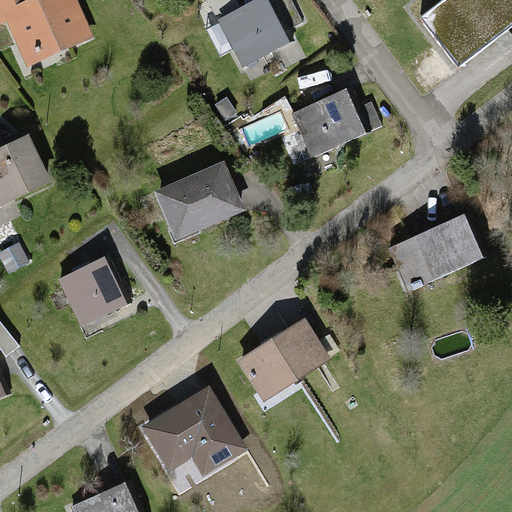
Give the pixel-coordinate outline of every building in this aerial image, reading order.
[(71,0),(53,0),(38,7),(35,0),(0,0),(0,31),(5,30),(26,75),(92,46),(71,0)] [(511,0),(451,0),(429,18),(462,60),(511,20),(511,0)] [(274,9),(223,25),(239,73),(289,57),(274,9)] [(354,98),(296,121),(314,165),(372,142),(354,98)] [(0,217),(52,194),(32,149),(0,163),(0,217)] [(224,178),(155,203),(172,249),(240,225),(224,178)] [(470,225),(394,251),(411,299),(486,273),(470,225)] [(113,272),(63,288),(78,336),(129,320),(113,272)] [(309,334),(243,370),(262,405),(328,369),(309,334)] [(206,397),(142,436),(169,480),(193,465),(205,485),(245,461),(206,397)] [(141,511),(135,494),(81,511),(141,511)]
